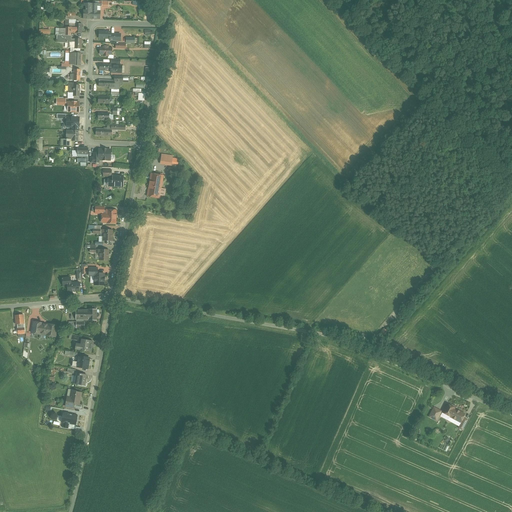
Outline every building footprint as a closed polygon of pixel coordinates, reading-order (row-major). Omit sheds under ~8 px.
[(92,4),(84,4),(84,6),(88,6),(88,11),(84,11),(83,18),(92,19),(92,4)] [(100,4),(92,4),(92,19),(100,19),(100,11),(95,11),(96,6),(100,6),(100,4)] [(75,28),(65,28),(65,29),(65,33),(71,33),(81,33),(82,24),(75,24),(75,28)] [(110,32),(99,32),(99,38),(110,38),(110,40),(120,40),(120,34),(110,34),(110,32)] [(71,39),(71,33),(65,33),(65,35),(60,35),(60,40),(62,42),(67,42),(67,39),(71,39)] [(71,39),(67,39),(67,42),(67,48),(75,48),(75,39),(71,39)] [(81,65),(81,54),(70,53),(70,59),(67,59),(67,62),(70,62),(70,64),(74,64),(74,65),(81,65)] [(112,81),(99,80),(99,87),(109,87),(109,89),(114,89),(114,83),(112,83),(112,81)] [(114,83),(114,89),(121,89),(121,82),(114,81),(112,81),(112,83),(114,83)] [(74,96),(80,96),(80,86),(74,85),(74,87),(68,86),(68,93),(74,93),(74,96)] [(79,112),(79,103),(68,102),(68,105),(68,111),(79,112)] [(72,125),(72,131),(78,131),(79,120),(75,120),(68,120),(68,122),(68,125),(72,125)] [(78,141),(78,131),(72,131),(67,130),(67,138),(65,138),(65,145),(72,145),(72,141),(78,141)] [(98,160),(99,160),(110,160),(111,150),(107,150),(107,149),(103,149),(99,149),(99,153),(98,160)] [(98,160),(99,153),(94,153),(93,158),(91,157),(90,162),(99,163),(99,160),(98,160)] [(162,155),(161,163),(171,165),(172,156),(162,155)] [(163,176),(151,174),(147,196),(158,198),(163,176)] [(108,180),(108,186),(123,187),(123,176),(113,176),(113,180),(108,180)] [(116,215),(116,210),(106,210),(106,211),(106,217),(103,217),(103,223),(107,223),(116,223),(116,218),(116,217),(117,215),(116,215)] [(112,241),(112,230),(102,230),(102,234),(103,234),(103,241),(112,241)] [(99,260),(108,261),(109,250),(98,249),(98,254),(100,254),(99,260)] [(97,268),(89,268),(89,276),(95,276),(95,273),(97,273),(97,268)] [(104,277),(104,273),(97,273),(95,273),(95,276),(95,285),(104,285),(104,281),(104,277)] [(78,282),(71,283),(67,283),(67,284),(68,292),(79,291),(78,282)] [(84,320),(88,320),(88,310),(76,310),(76,322),(73,322),(72,328),(84,328),(84,320)] [(88,310),(88,320),(97,320),(97,310),(88,310)] [(23,315),(15,315),(16,325),(17,324),(18,328),(24,327),(23,315)] [(33,322),(32,333),(46,335),(47,336),(50,337),(51,336),(55,337),(57,326),(33,322)] [(93,341),(81,339),(83,340),(82,345),(76,344),(75,345),(74,348),(75,349),(91,352),(93,341)] [(89,358),(78,356),(79,357),(78,362),(77,362),(77,367),(87,369),(88,364),(89,358)] [(85,386),(86,375),(78,374),(76,385),(85,386)] [(76,392),(71,391),(70,398),(69,402),(74,403),(79,404),(81,393),(76,392)] [(66,406),(73,407),(74,403),(69,402),(70,398),(67,397),(66,406)] [(454,409),(455,408),(446,404),(442,412),(450,416),(454,409)] [(436,420),(441,411),(434,407),(429,417),(436,420)] [(464,414),(454,409),(450,416),(448,420),(458,425),(460,422),(464,414)] [(80,424),(82,413),(73,411),(72,412),(71,417),(70,423),(80,424)] [(464,418),(458,428),(462,430),(467,420),(464,418)]
